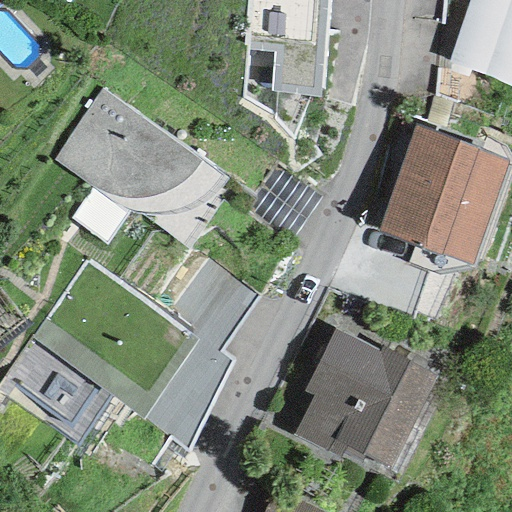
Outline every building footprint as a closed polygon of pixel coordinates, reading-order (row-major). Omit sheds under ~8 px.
[(245,0),(240,98),(274,118),(294,137),(309,99),(319,99),(325,0),(245,0)] [(511,89),(511,0),(466,0),(447,62),(511,91),(511,89)] [(226,179),(101,90),(52,161),(118,208),(134,213),(158,213),(175,212),(192,206),(207,201),(217,189),(226,179)] [(509,160),(412,125),(376,230),(472,268),(509,160)] [(291,240),(321,196),(276,165),(246,208),(291,240)] [(198,341),(85,259),(32,337),(142,421),(198,341)] [(379,353),(334,331),(304,391),(312,395),(292,436),(339,459),(346,445),(390,467),(436,374),(382,348),(379,353)] [(317,511),(272,492),(262,511),(317,511)]
